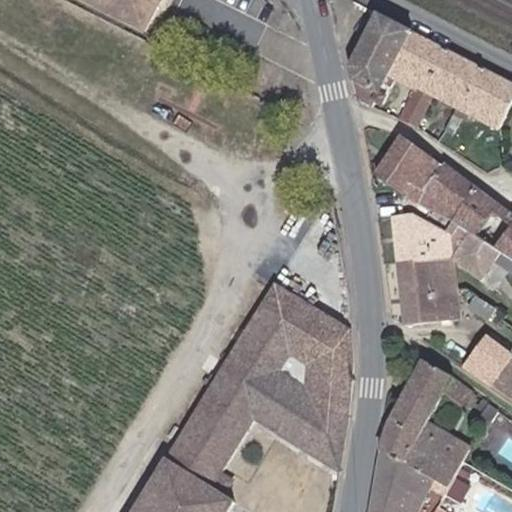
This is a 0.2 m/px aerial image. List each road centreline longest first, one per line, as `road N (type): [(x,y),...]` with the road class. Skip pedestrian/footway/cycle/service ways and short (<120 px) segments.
road 1 (secondary): [(353,511),(374,385),(368,280),(312,0)]
road 2 (unclassified): [(511,53),(382,0)]
